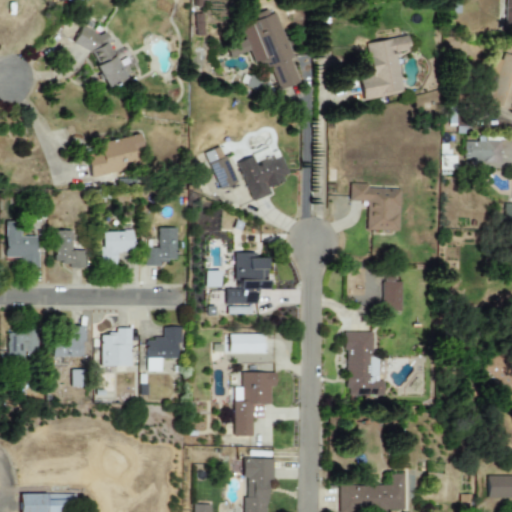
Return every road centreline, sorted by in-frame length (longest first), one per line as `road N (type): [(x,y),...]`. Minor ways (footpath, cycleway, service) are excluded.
road 1 (residential): [(305,511),(309,241)]
road 2 (residential): [(0,296),(189,299)]
